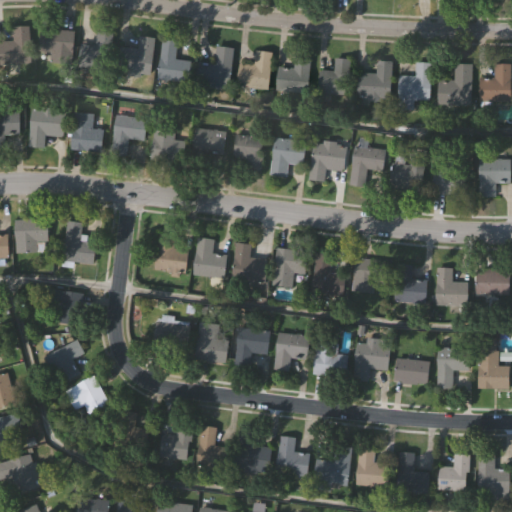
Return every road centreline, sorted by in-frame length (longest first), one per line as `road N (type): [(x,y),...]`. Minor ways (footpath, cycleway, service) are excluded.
road 1 (residential): [(511,422),(308,407),(150,380),(118,349),(115,326),(130,193)]
road 2 (tertiary): [(511,233),(0,185)]
road 3 (residential): [(511,30),(295,24),(112,0)]
